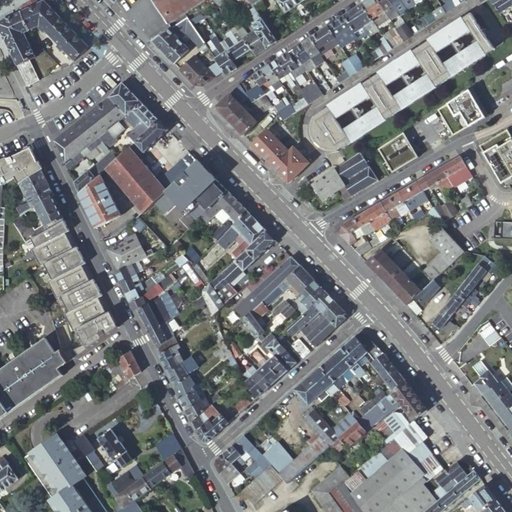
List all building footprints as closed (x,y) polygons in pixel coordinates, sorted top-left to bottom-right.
[(152,0),(169,25),(206,0),(152,0)] [(214,0),(213,1),(215,4),(223,13),(234,5),(232,1),(230,0),(214,0)] [(276,0),(282,8),(286,14),(307,0),(276,0)] [(376,0),(369,0),(368,1),(383,24),(390,20),(384,12),(376,0)] [(388,0),(376,0),(384,12),(393,6),(388,0)] [(443,7),(446,13),(451,10),(455,7),(451,1),(450,0),(443,0),(446,3),(442,6),(443,7)] [(511,0),(502,0),(493,6),(499,15),(511,6),(511,0)] [(45,1),(21,13),(30,30),(40,25),(41,27),(39,28),(44,33),(46,31),(57,43),(56,45),(60,50),(62,49),(73,59),(81,51),(88,46),(75,32),(63,21),(52,9),(45,1)] [(368,1),(362,5),(373,22),(375,25),(380,22),(382,25),(383,24),(368,1)] [(362,5),(354,11),(364,27),(365,27),(373,22),(362,5)] [(443,7),(442,6),(433,12),(438,19),(442,16),(446,13),(443,7)] [(255,32),(267,49),(278,42),(255,8),(250,11),(249,12),(255,21),(260,29),(255,32)] [(354,11),(344,17),(355,33),(358,37),(363,44),(366,42),(362,35),(359,31),(363,28),(364,27),(354,11)] [(438,19),(433,12),(425,17),(430,24),(432,23),(438,19)] [(511,17),(508,12),(502,17),(511,29),(511,28),(511,17)] [(0,22),(0,30),(27,87),(40,80),(30,60),(36,58),(29,43),(33,40),(30,34),(25,36),(24,34),(30,30),(21,13),(0,22)] [(389,68),(378,75),(378,74),(362,85),(363,87),(329,110),(328,108),(319,113),(328,126),(338,119),(370,98),(377,108),(344,130),(335,136),(343,149),(351,143),(350,141),(384,118),(385,120),(401,110),(400,108),(434,85),(435,87),(451,77),(450,75),(484,52),(485,54),(493,49),(470,13),(462,19),(451,26),(438,34),(439,35),(428,42),(428,41),(412,52),(402,59),(401,59),(389,67),(389,68)] [(199,14),(188,21),(192,25),(202,18),(201,17),(199,14)] [(344,17),(328,28),(337,42),(344,53),(351,48),(346,40),(342,34),(346,31),(350,37),(355,33),(344,17)] [(430,24),(425,17),(420,20),(422,23),(421,24),(418,26),(420,29),(421,30),(425,27),(430,24)] [(187,18),(152,42),(164,54),(179,40),(183,36),(186,33),(193,27),(192,25),(188,21),(187,18)] [(251,50),(256,57),(267,49),(255,32),(248,36),(238,21),(232,25),(234,28),(237,32),(251,50)] [(249,24),(255,32),(260,29),(255,21),(253,21),(251,23),(249,24)] [(414,28),(410,31),(412,36),(421,30),(420,29),(418,26),(414,28)] [(204,43),(193,27),(186,33),(199,48),(204,43)] [(328,28),(310,39),(319,53),(337,42),(328,28)] [(400,36),(404,41),(412,36),(410,31),(409,30),(400,36)] [(342,34),(346,40),(350,37),(346,31),(342,34)] [(228,39),(220,44),(233,62),(251,50),(237,32),(234,34),(233,35),(239,43),(233,47),(228,39)] [(394,39),(398,45),(404,41),(400,36),(400,35),(394,39)] [(310,39),(302,45),(311,59),(319,53),(310,39)] [(381,56),(391,49),(387,43),(385,39),(376,45),(375,45),(378,50),(375,52),(377,55),(380,53),(381,56)] [(387,43),(391,49),(398,45),(394,39),(387,43)] [(179,40),(164,54),(171,61),(174,64),(189,51),(179,40)] [(208,49),(204,43),(199,48),(204,52),(208,49)] [(233,62),(220,44),(217,46),(218,48),(222,54),(215,59),(217,62),(224,72),(226,76),(238,68),(233,62)] [(302,45),(293,50),(305,68),(307,71),(309,70),(304,63),(311,59),(302,45)] [(211,53),(215,59),(222,54),(218,48),(211,53)] [(293,50),(278,60),(288,74),(297,69),(298,71),(299,72),(305,68),(293,50)] [(319,53),(311,59),(331,90),(340,84),(319,53)] [(349,60),(357,72),(364,68),(356,55),(349,60)] [(194,56),(180,70),(189,79),(195,85),(202,86),(224,72),(217,62),(207,69),(196,58),(194,56)] [(309,70),(307,71),(319,90),(323,95),(331,90),(311,59),(304,63),(309,70)] [(278,60),(269,66),(280,81),(285,78),(288,82),(291,80),(289,77),(288,74),(278,60)] [(342,65),(350,77),(357,72),(349,60),(342,65)] [(269,66),(261,71),(271,86),(277,83),(280,88),(283,86),(280,81),(269,66)] [(297,69),(288,74),(289,77),(298,71),(297,69)] [(253,77),(260,88),(263,92),(268,88),(271,93),(274,91),(271,86),(261,71),(253,77)] [(86,115),(54,141),(66,165),(118,121),(125,116),(123,114),(140,99),(137,97),(133,93),(123,82),(107,97),(86,115)] [(243,83),(240,86),(248,99),(252,104),(259,99),(265,95),(263,92),(260,88),(251,94),(247,90),(247,87),(243,83)] [(277,83),(271,86),(274,91),(280,88),(277,83)] [(229,121),(242,108),(241,106),(248,99),(240,86),(220,105),(219,111),(224,116),(229,121)] [(304,99),(308,105),(323,95),(319,90),(304,99)] [(486,118),(470,90),(439,111),(443,117),(454,136),(486,118)] [(265,95),(259,99),(266,111),(273,107),(265,96),(265,95)] [(142,102),(140,99),(123,114),(125,116),(135,127),(143,120),(152,112),(148,108),(142,102)] [(292,107),(296,113),(308,105),(304,99),(292,107)] [(258,101),(253,105),(260,116),(265,112),(258,101)] [(236,129),(250,116),(242,108),(229,121),(233,125),(236,129)] [(282,121),(286,119),(294,115),(291,110),(280,118),(282,121)] [(160,120),(152,112),(143,120),(151,129),(160,120)] [(328,126),(319,113),(313,117),(312,120),(310,124),(309,130),(309,136),(310,139),(313,144),(315,147),(320,150),(323,152),(330,154),(337,153),(343,149),(335,136),(344,130),(338,119),(328,126)] [(125,116),(118,121),(124,129),(129,125),(133,129),(135,127),(125,116)] [(241,134),(244,137),(258,124),(250,116),(236,129),(241,134)] [(454,136),(443,117),(440,119),(451,138),(454,136)] [(169,130),(160,120),(151,129),(118,159),(107,169),(143,212),(144,213),(154,202),(167,190),(161,183),(142,160),(148,155),(145,152),(147,151),(169,130)] [(143,120),(135,127),(133,129),(124,137),(128,141),(114,154),(118,159),(151,129),(143,120)] [(118,121),(66,165),(68,171),(79,162),(83,158),(85,156),(95,148),(105,140),(106,141),(107,143),(105,144),(108,147),(118,139),(117,136),(124,129),(118,121)] [(273,128),(268,131),(277,140),(281,136),(273,128)] [(481,145),(479,146),(502,184),(503,183),(505,187),(511,183),(511,137),(507,129),(492,139),(492,140),(482,146),(481,145)] [(277,140),(268,131),(253,146),(259,152),(263,156),(278,141),(277,140)] [(393,173),(419,157),(404,132),(378,148),(393,173)] [(95,148),(85,156),(90,162),(103,151),(107,156),(112,152),(111,150),(108,147),(105,144),(107,143),(106,141),(105,140),(95,148)] [(289,153),(278,141),(263,156),(280,174),(289,183),(309,163),(295,148),(289,153)] [(0,179),(5,179),(9,184),(17,179),(39,166),(32,151),(1,165),(0,165),(0,179)] [(148,155),(142,160),(161,183),(169,175),(147,151),(145,152),(148,155)] [(107,169),(118,159),(114,154),(112,152),(107,156),(95,167),(101,175),(103,173),(107,169)] [(338,191),(346,202),(378,182),(366,164),(360,154),(312,185),(323,202),(338,191)] [(183,174),(193,164),(186,156),(175,166),(177,168),(183,174)] [(472,176),(460,156),(442,166),(447,177),(452,184),(453,187),(472,176)] [(167,190),(154,202),(164,213),(176,201),(197,222),(200,218),(213,206),(228,191),(212,174),(198,159),(193,164),(183,174),(167,190)] [(43,173),(39,166),(17,179),(21,185),(43,173)] [(447,177),(442,166),(424,177),(430,187),(438,182),(447,177)] [(89,170),(74,183),(80,194),(101,175),(95,167),(90,171),(89,170)] [(177,168),(169,175),(161,183),(167,190),(183,174),(177,168)] [(27,198),(48,184),(43,173),(21,185),(27,198)] [(121,216),(101,175),(80,194),(97,229),(121,216)] [(430,187),(424,177),(408,186),(414,197),(418,205),(427,199),(423,191),(430,187)] [(452,184),(447,177),(438,182),(442,189),(452,184)] [(3,188),(9,184),(5,179),(0,179),(0,186),(1,189),(3,188)] [(36,208),(53,197),(54,196),(48,184),(27,198),(29,202),(33,209),(36,208)] [(414,197),(408,186),(399,192),(405,201),(404,202),(409,211),(410,211),(418,206),(419,205),(418,205),(414,197)] [(228,213),(237,199),(233,196),(228,191),(213,206),(200,218),(206,224),(213,218),(223,208),(228,213)] [(405,201),(399,192),(381,202),(392,221),(401,216),(400,215),(409,211),(404,202),(405,201)] [(466,195),(460,199),(465,207),(471,203),(468,198),(466,195)] [(47,231),(64,219),(53,197),(36,208),(40,216),(37,218),(41,225),(44,224),(45,226),(35,232),(38,237),(47,232),(47,231)] [(218,241),(249,212),(243,206),(237,199),(228,213),(232,217),(221,227),(213,235),(218,241)] [(29,202),(18,209),(22,216),(25,214),(33,209),(29,202)] [(392,221),(381,202),(364,212),(375,230),(375,231),(392,221)] [(448,218),(454,214),(448,203),(441,207),(448,218)] [(438,225),(448,218),(441,207),(440,204),(427,212),(427,213),(438,225)] [(254,218),(249,212),(218,241),(218,242),(222,247),(230,240),(232,241),(234,239),(232,238),(238,232),(241,235),(256,220),(254,218)] [(375,230),(364,212),(354,218),(362,232),(365,236),(375,230)] [(25,243),(38,237),(35,232),(25,214),(22,216),(13,222),(25,243)] [(362,232),(354,218),(342,225),(340,235),(351,246),(357,242),(354,237),(362,232)] [(44,260),(73,238),(64,219),(47,231),(47,232),(54,245),(49,249),(50,250),(38,258),(41,262),(44,260)] [(117,235),(131,222),(129,220),(111,236),(112,237),(117,235)] [(262,226),(256,220),(241,235),(246,240),(232,253),(238,259),(267,231),(262,226)] [(511,223),(500,223),(499,239),(511,239),(511,223)] [(463,252),(452,241),(442,229),(429,241),(432,244),(441,254),(423,271),(433,281),(434,280),(463,252)] [(221,275),(219,276),(226,283),(230,284),(244,271),(276,241),(273,237),(267,231),(238,259),(221,275)] [(354,237),(357,242),(365,236),(362,232),(354,237)] [(107,251),(118,273),(134,265),(139,262),(154,255),(152,251),(145,254),(137,237),(107,251)] [(372,248),(381,242),(378,237),(369,243),(372,248)] [(78,248),(73,238),(44,260),(46,264),(49,263),(50,266),(61,260),(78,248)] [(173,245),(178,250),(183,245),(178,240),(173,245)] [(360,255),(372,248),(369,243),(368,241),(355,250),(360,255)] [(171,254),(178,250),(173,245),(172,246),(167,248),(171,254)] [(186,252),(190,257),(196,253),(191,247),(186,252)] [(83,257),(78,248),(61,260),(65,267),(66,269),(83,257)] [(380,250),(366,263),(371,268),(377,273),(390,260),(381,250),(380,250)] [(195,263),(200,259),(196,253),(190,257),(195,263)] [(26,273),(41,262),(38,258),(36,254),(20,263),(26,273)] [(70,278),(87,266),(83,257),(66,269),(70,278)] [(300,266),(291,257),(254,293),(263,302),(274,291),(300,266)] [(497,267),(484,257),(473,272),(472,273),(480,280),(486,272),(490,275),(497,267)] [(390,260),(377,273),(381,277),(386,283),(400,270),(390,260)] [(116,274),(121,284),(136,275),(141,272),(144,271),(139,262),(134,265),(118,273),(116,274)] [(193,270),(191,267),(189,264),(187,262),(182,266),(188,273),(190,271),(193,270)] [(197,275),(200,273),(201,272),(195,263),(193,265),(191,267),(193,270),(195,272),(197,274),(197,275)] [(77,282),(91,273),(87,266),(70,278),(74,285),(77,282)] [(294,286),(308,274),(305,271),(300,266),(274,291),(278,296),(292,284),(294,286)] [(391,288),(397,294),(410,281),(400,270),(386,283),(391,288)] [(121,284),(127,293),(142,285),(147,282),(141,272),(136,275),(121,284)] [(96,283),(91,273),(77,282),(82,293),(96,283)] [(480,280),(472,273),(469,277),(466,280),(465,282),(473,288),(480,280)] [(202,281),(199,277),(197,275),(197,274),(194,277),(190,279),(196,287),(202,281)] [(301,294),(315,282),(312,279),(308,274),(294,286),(298,290),(299,292),(301,294)] [(226,283),(219,276),(217,278),(220,283),(232,299),(238,293),(230,284),(226,283)] [(220,283),(217,278),(210,285),(207,288),(202,293),(203,296),(209,309),(212,316),(223,307),(224,306),(213,290),(220,283)] [(159,284),(163,289),(170,284),(166,279),(159,284)] [(441,287),(434,280),(433,281),(421,293),(416,298),(422,305),(433,296),(434,296),(433,295),(441,287)] [(201,294),(202,293),(207,288),(202,281),(196,287),(201,294)] [(401,299),(408,306),(416,298),(421,293),(410,281),(397,294),(401,299)] [(127,293),(131,301),(151,289),(147,282),(142,285),(127,293)] [(302,305),(320,287),(318,285),(315,282),(301,294),(290,305),(281,313),(286,320),(298,309),(302,305)] [(460,288),(459,289),(471,299),(473,300),(478,304),(480,302),(479,301),(480,300),(477,298),(481,294),(473,288),(465,282),(463,284),(460,288)] [(101,293),(96,283),(82,293),(87,302),(101,293)] [(224,306),(232,299),(220,283),(213,290),(224,306)] [(136,310),(139,308),(149,302),(148,300),(163,290),(163,289),(159,284),(151,289),(131,301),(136,310)] [(324,291),(320,287),(302,305),(308,311),(326,294),(324,291)] [(459,289),(452,298),(465,308),(471,299),(459,289)] [(107,305),(101,293),(87,302),(88,304),(91,310),(93,314),(107,305)] [(263,302),(254,293),(241,305),(250,314),(251,313),(262,303),(263,302)] [(334,301),(326,294),(308,311),(304,314),(299,318),(296,321),(285,330),(290,336),(296,331),(300,331),(300,330),(321,311),(325,315),(336,304),(334,301)] [(451,299),(446,306),(454,313),(460,317),(466,309),(465,308),(452,298),(451,299)] [(149,302),(139,308),(150,333),(166,323),(172,319),(164,305),(153,311),(149,302)] [(281,313),(290,305),(288,303),(285,302),(274,313),(277,317),(281,313)] [(262,303),(251,313),(257,322),(269,311),(262,303)] [(340,308),(336,304),(325,315),(321,311),(300,330),(315,347),(346,319),(346,314),(340,308)] [(109,308),(107,305),(93,314),(95,318),(109,308)] [(308,311),(302,305),(298,309),(304,314),(308,311)] [(446,306),(439,314),(448,321),(450,318),(454,313),(446,306)] [(114,318),(109,308),(95,318),(87,324),(92,333),(113,319),(114,318)] [(250,314),(244,320),(256,337),(257,338),(265,332),(264,330),(257,322),(251,313),(250,314)] [(433,322),(432,323),(441,330),(448,321),(439,314),(433,322)] [(450,318),(448,321),(456,327),(458,329),(461,325),(459,323),(458,325),(450,318)] [(166,323),(150,333),(157,348),(170,337),(172,335),(177,331),(172,319),(166,323)] [(456,327),(448,321),(441,330),(447,335),(452,328),(454,329),(456,327)] [(489,330),(478,338),(487,350),(498,341),(489,330)] [(227,345),(224,338),(221,332),(213,338),(217,346),(216,348),(218,352),(227,345)] [(270,333),(259,342),(263,348),(264,348),(274,340),(275,339),(270,333)] [(357,335),(355,337),(368,352),(377,363),(397,388),(405,381),(396,369),(384,354),(372,342),(367,336),(357,335)] [(180,364),(183,362),(176,350),(179,348),(178,344),(174,346),(170,337),(157,348),(160,354),(158,355),(169,375),(180,364)] [(368,352),(355,337),(343,347),(356,362),(364,355),(368,352)] [(0,418),(62,375),(58,369),(50,358),(52,356),(51,355),(43,344),(47,341),(44,338),(15,359),(12,355),(6,359),(9,363),(0,369),(0,418)] [(301,360),(310,351),(299,339),(296,341),(289,347),(292,350),(301,360)] [(274,340),(264,348),(273,356),(276,359),(285,351),(288,348),(287,346),(281,350),(274,340)] [(230,343),(232,347),(236,356),(241,353),(235,341),(230,343)] [(250,346),(249,343),(242,348),(244,352),(251,347),(250,346)] [(229,348),(227,345),(218,352),(221,357),(218,358),(221,364),(233,354),(229,348)] [(356,362),(343,347),(335,354),(355,375),(358,379),(365,373),(360,367),(356,362)] [(255,351),(253,349),(247,355),(251,361),(256,356),(253,352),(255,351)] [(58,369),(67,363),(61,355),(59,350),(51,355),(52,356),(50,358),(58,369)] [(123,371),(135,362),(130,351),(108,365),(111,370),(120,364),(122,367),(120,368),(120,369),(117,371),(119,373),(123,371)] [(276,359),(288,371),(296,363),(288,354),(285,351),(276,359)] [(355,375),(335,354),(327,361),(341,376),(347,382),(355,375)] [(364,355),(356,362),(360,367),(368,360),(364,355)] [(234,357),(234,356),(227,362),(233,374),(240,368),(234,357)] [(266,361),(281,377),(288,371),(276,359),(273,356),(266,361)] [(476,384),(484,395),(499,383),(481,360),(473,366),(483,379),(476,384)] [(258,369),(274,384),(281,377),(266,361),(262,365),(260,362),(255,366),(258,369)] [(341,376),(327,361),(320,368),(333,383),(335,381),(337,379),(341,376)] [(105,383),(112,392),(140,373),(135,362),(123,371),(124,373),(119,376),(122,380),(113,386),(109,380),(105,383)] [(180,364),(169,375),(174,386),(192,375),(191,374),(189,370),(184,372),(180,364)] [(333,383),(320,368),(311,376),(324,391),(333,383)] [(256,371),(250,377),(264,392),(274,384),(258,369),(256,371)] [(253,394),(256,399),(264,392),(250,377),(247,372),(243,375),(253,394)] [(192,375),(174,386),(181,398),(198,389),(196,385),(192,388),(189,381),(192,379),(195,377),(194,374),(192,375)] [(311,376),(294,390),(308,406),(324,391),(311,376)] [(511,389),(511,384),(507,378),(502,381),(510,391),(511,389)] [(98,384),(106,396),(112,392),(105,383),(103,380),(98,384)] [(424,406),(405,381),(397,388),(387,397),(382,401),(370,412),(366,415),(363,418),(367,423),(369,422),(371,424),(370,425),(372,428),(373,427),(400,404),(406,412),(401,415),(393,414),(375,429),(384,441),(387,445),(414,422),(423,414),(427,410),(424,406)] [(499,383),(484,395),(492,405),(510,391),(502,381),(499,383)] [(198,389),(181,398),(181,399),(180,400),(185,412),(186,411),(202,403),(198,395),(205,389),(200,383),(196,385),(198,389)] [(333,383),(324,391),(330,397),(338,389),(333,383)] [(511,394),(510,391),(492,405),(500,415),(511,405),(511,394)] [(382,401),(387,397),(382,392),(378,395),(382,401)] [(235,407),(240,413),(256,399),(253,394),(247,400),(246,398),(235,407)] [(212,395),(205,400),(209,407),(210,407),(217,400),(212,395)] [(350,401),(344,395),(338,401),(344,407),(350,401)] [(370,412),(382,401),(378,395),(375,397),(367,405),(365,406),(370,412)] [(202,403),(186,411),(192,422),(203,413),(209,407),(205,400),(202,403)] [(511,405),(500,415),(507,424),(511,420),(511,405)] [(366,415),(370,412),(365,406),(361,410),(366,415)] [(209,407),(203,413),(212,423),(220,415),(210,407),(209,407)] [(279,475),(287,484),(326,450),(333,444),(338,439),(332,431),(314,411),(304,419),(317,434),(321,438),(311,447),(279,475)] [(203,413),(192,422),(191,423),(202,442),(207,444),(229,424),(221,415),(220,415),(212,423),(203,413)] [(353,413),(350,415),(357,423),(360,420),(353,413)] [(357,423),(350,415),(332,431),(338,439),(348,431),(357,423)] [(367,423),(363,418),(360,420),(357,423),(348,431),(357,441),(367,433),(364,430),(367,428),(370,425),(371,424),(369,422),(367,423)] [(426,437),(414,422),(387,445),(382,450),(380,452),(381,453),(388,462),(389,461),(403,449),(407,453),(408,453),(421,441),(426,437)] [(112,429),(98,438),(113,460),(116,458),(121,465),(131,458),(126,451),(127,450),(112,429)] [(357,441),(348,431),(338,439),(333,444),(337,449),(340,453),(346,447),(347,449),(357,441)] [(94,449),(83,433),(74,439),(75,441),(85,455),(94,449)] [(24,457),(36,475),(38,474),(35,469),(74,442),(74,440),(63,441),(59,434),(24,457)] [(321,438),(317,434),(307,443),(311,447),(321,438)] [(270,465),(262,456),(243,436),(237,442),(245,451),(255,462),(255,463),(259,467),(251,474),(255,478),(270,465)] [(181,449),(177,441),(163,449),(168,456),(171,454),(172,453),(181,449)] [(387,445),(384,441),(378,446),(382,450),(387,445)] [(408,453),(423,472),(426,470),(421,462),(432,454),(421,441),(408,453)] [(38,474),(36,475),(52,499),(50,500),(57,511),(106,511),(83,478),(87,476),(72,453),(78,449),(74,444),(74,442),(35,469),(38,474)] [(245,451),(237,442),(223,454),(231,463),(235,460),(239,457),(245,451)] [(333,444),(326,450),(330,455),(337,449),(333,444)] [(423,472),(408,453),(407,453),(403,449),(389,461),(390,462),(367,482),(351,494),(356,501),(364,511),(380,511),(423,478),(422,478),(423,472)] [(179,467),(187,461),(182,451),(173,455),(151,472),(158,482),(179,467)] [(388,462),(381,453),(358,472),(367,482),(390,462),(389,461),(388,462)] [(221,473),(228,484),(232,480),(244,470),(237,462),(235,460),(231,463),(223,454),(215,461),(214,465),(219,475),(221,473)] [(432,454),(421,462),(426,470),(423,472),(422,478),(423,478),(426,483),(444,468),(432,454)] [(90,461),(97,471),(104,466),(97,456),(90,461)] [(0,491),(19,478),(5,459),(0,462),(0,491)] [(179,467),(189,487),(198,483),(187,461),(179,467)] [(474,471),(470,467),(462,461),(459,461),(446,472),(436,479),(441,486),(437,490),(438,491),(432,497),(436,503),(443,497),(451,490),(460,483),(474,471)] [(247,470),(251,474),(259,467),(255,463),(247,470)] [(341,468),(346,473),(350,470),(344,465),(341,468)] [(270,466),(241,492),(254,506),(283,480),(270,466)] [(342,511),(329,493),(349,477),(346,473),(341,468),(341,467),(311,492),(325,511),(342,511)] [(426,483),(423,485),(432,497),(438,491),(437,490),(441,486),(436,479),(446,472),(444,468),(426,483)] [(114,495),(135,480),(131,475),(128,470),(111,482),(116,488),(111,491),(114,495)] [(480,480),(474,471),(460,483),(467,491),(473,485),(480,480)] [(151,472),(109,503),(115,511),(117,511),(158,482),(151,472)] [(358,472),(350,478),(343,484),(351,494),(367,482),(358,472)] [(425,511),(428,510),(436,503),(432,497),(423,485),(426,483),(423,478),(380,511),(425,511)] [(467,491),(460,483),(451,490),(458,498),(463,494),(467,491)] [(351,494),(343,484),(331,493),(344,511),(356,501),(351,494)] [(490,493),(485,485),(469,498),(476,507),(473,510),(474,511),(480,511),(496,500),(490,493)] [(458,498),(451,490),(443,497),(450,505),(454,501),(458,498)] [(450,505),(443,497),(436,503),(442,511),(448,507),(450,505)] [(501,506),(496,500),(480,511),(501,511),(504,510),(501,506)] [(345,511),(364,511),(356,501),(344,511),(345,511)] [(441,511),(442,511),(436,503),(428,510),(429,511),(441,511)]
